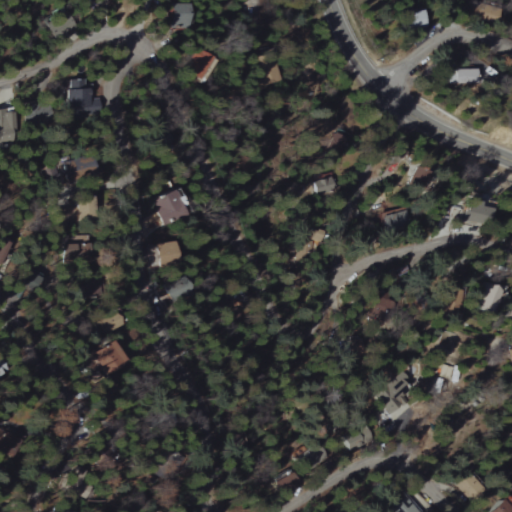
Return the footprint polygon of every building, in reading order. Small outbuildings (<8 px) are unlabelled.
[(188,29),(187,4),(166,4),(167,29),(188,29)] [(420,8),(399,14),(403,31),(424,26),(420,8)] [(74,27),(61,13),(45,27),(58,41),(74,27)] [(204,83),(214,58),(194,50),(184,75),(204,83)] [(441,84),(468,84),(468,69),(440,69),(441,84)] [(89,98),(89,85),(79,85),(79,80),(64,80),(64,111),(96,110),(95,98),(89,98)] [(47,125),(47,108),(22,109),(23,125),(47,125)] [(14,113),(1,114),(1,110),(0,109),(0,144),(17,143),(14,113)] [(57,164),(64,186),(94,177),(87,155),(57,164)] [(421,191),(428,174),(411,166),(404,184),(421,191)] [(314,196),(332,192),(329,177),(310,182),(314,196)] [(158,226),(183,215),(171,189),(146,200),(158,226)] [(460,222),(486,224),(487,209),(461,207),(460,222)] [(409,228),(404,209),(378,216),(383,235),(409,228)] [(154,244),(155,260),(172,260),(171,243),(154,244)] [(491,313),(500,288),(482,282),(473,307),(491,313)] [(91,354),(105,375),(125,362),(111,341),(91,354)] [(308,471),(325,458),(314,444),(297,457),(308,471)] [(413,511),(413,497),(388,497),(387,511),(413,511)]
